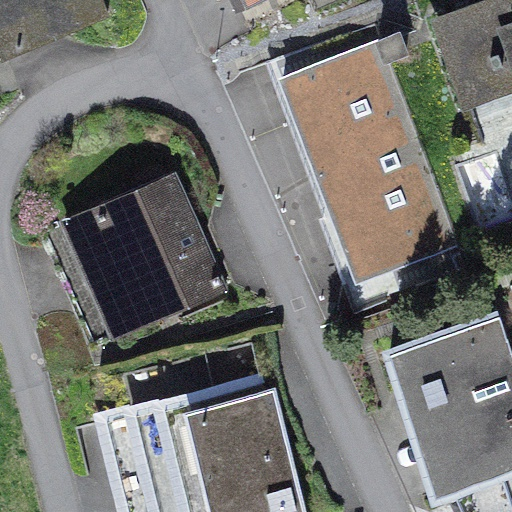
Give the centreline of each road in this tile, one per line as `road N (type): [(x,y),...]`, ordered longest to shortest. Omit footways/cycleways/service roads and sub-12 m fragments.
road 1 (residential): [(381,511),(189,51)]
road 2 (residential): [(189,51),(78,86),(12,150),(0,230)]
road 3 (residential): [(0,263),(70,511)]
